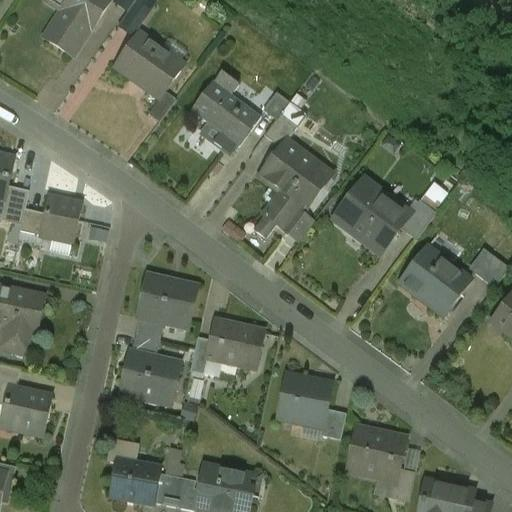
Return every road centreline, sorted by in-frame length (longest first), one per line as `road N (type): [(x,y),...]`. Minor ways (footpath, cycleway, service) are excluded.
road 1 (residential): [(511,482),(142,200)]
road 2 (residential): [(67,511),(129,221),(142,200)]
road 3 (residential): [(142,200),(0,108)]
